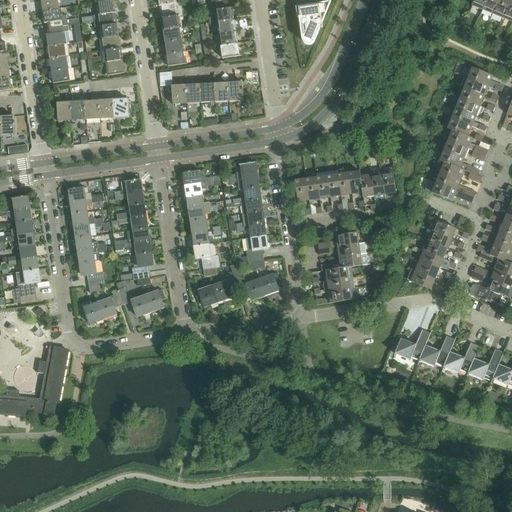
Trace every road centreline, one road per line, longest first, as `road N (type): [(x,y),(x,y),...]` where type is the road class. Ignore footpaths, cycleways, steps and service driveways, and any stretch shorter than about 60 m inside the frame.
road 1 (secondary): [(278,140),(299,134),(331,107),(380,0)]
road 2 (residential): [(45,176),(70,340),(82,349)]
road 3 (residential): [(187,336),(159,159)]
road 4 (residential): [(43,164),(19,0)]
road 5 (secondary): [(363,0),(316,102),(278,128)]
road 6 (residential): [(302,317),(430,298),(452,306)]
road 7 (residential): [(157,146),(136,0)]
road 8 (residential): [(278,128),(258,0)]
road 9 (secondary): [(278,128),(157,146)]
road 10 (secondary): [(159,159),(278,140)]
